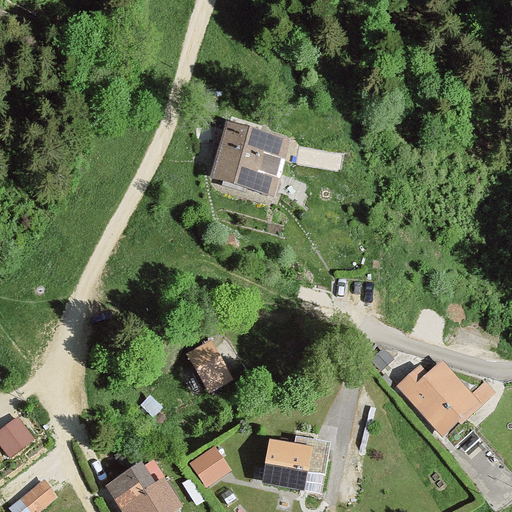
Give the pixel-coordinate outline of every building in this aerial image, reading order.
[(292,140),(228,122),(211,180),(275,198),(292,140)] [(209,344),(187,357),(210,395),(232,382),(209,344)] [(443,433),(476,403),(439,363),(427,375),(419,367),(399,386),(443,433)] [(295,447),(270,442),(263,482),(307,489),(310,471),(324,473),(330,442),(297,436),(295,447)] [(213,449),(190,466),(206,489),(230,473),(213,449)] [(139,465),(112,484),(126,503),(118,508),(121,511),(171,511),(183,504),(165,479),(155,486),(139,465)] [(37,511),(55,498),(43,483),(10,509),(13,511),(37,511)]
